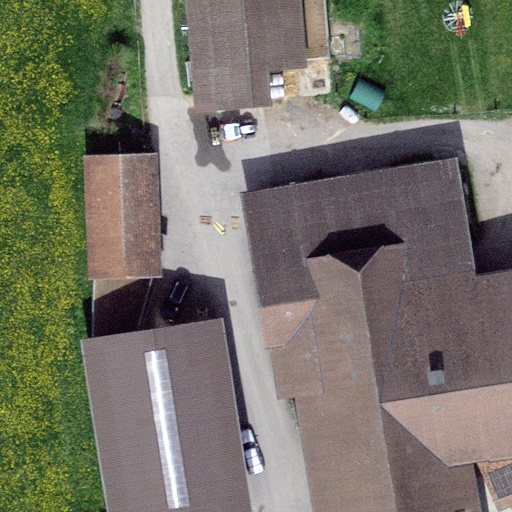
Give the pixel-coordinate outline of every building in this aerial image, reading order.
[(194,0),(203,104),(264,99),(255,0),(194,0)] [(94,269),(154,267),(150,163),(90,165),(94,269)] [(484,447),(485,452),(492,451),(511,441),(511,284),(466,292),(446,169),(255,200),(285,393),(324,387),(344,511),(449,511),(440,454),(484,447)] [(119,511),(180,511),(239,503),(212,332),(94,350),(119,511)] [(511,491),(511,441),(492,451),(485,454),(502,496),(511,491)]
